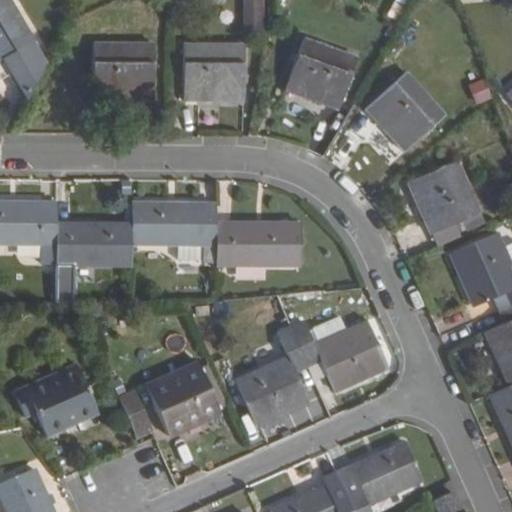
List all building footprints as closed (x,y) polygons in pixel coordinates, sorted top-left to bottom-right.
[(41,66),(1,0),(0,0),(0,62),(1,62),(9,76),(23,101),(41,66)] [(243,0),(243,29),(260,29),(259,0),(243,0)] [(302,42),(284,93),(338,111),(355,61),(302,42)] [(92,47),(92,103),(151,103),(152,47),(92,47)] [(182,47),(182,103),(243,103),(243,47),(182,47)] [(0,81),(9,76),(1,62),(0,62),(0,81)] [(386,78),(356,122),(402,153),(432,109),(386,78)] [(460,223),(464,233),(483,225),(456,162),(407,184),(429,236),(460,223)] [(0,245),(56,246),(56,225),(56,205),(0,204),(0,245)] [(214,224),(214,205),(131,205),(131,224),(131,246),(214,245),(214,224)] [(131,246),(131,224),(56,225),(56,246),(56,268),(131,268),(131,246)] [(297,268),(297,224),(214,224),(214,245),(214,268),(297,268)] [(511,273),(496,236),(448,256),(471,307),(487,299),(503,292),(509,306),(511,304),(511,273)] [(212,262),(212,249),(174,248),(174,262),(212,262)] [(509,306),(503,292),(487,299),(493,313),(509,306)] [(511,304),(509,306),(511,312),(511,320),(499,326),(483,333),(507,387),(511,384),(511,304)] [(511,320),(511,312),(509,306),(493,313),(499,326),(511,320)] [(389,370),(367,322),(315,345),(304,323),(290,329),(308,369),(321,363),(329,381),(335,393),(389,370)] [(255,428),(308,406),(302,393),(294,375),(308,369),(290,329),(276,335),(286,358),(234,381),(255,428)] [(329,381),(321,363),(308,369),(316,387),(329,381)] [(73,365),(22,386),(44,436),(95,415),(73,365)] [(145,388),(166,436),(217,414),(195,365),(145,388)] [(316,387),(308,369),(294,375),(302,393),(316,387)] [(511,384),(507,387),(489,394),(511,446),(511,384)] [(149,428),(133,392),(117,399),(133,434),(149,428)] [(423,479),(406,442),(336,474),(339,481),(353,511),(370,511),(367,504),(423,479)] [(53,511),(34,469),(0,484),(0,497),(6,511),(53,511)] [(324,487),(339,481),(336,474),(321,481),(324,487)] [(353,511),(339,481),(324,487),(270,511),(353,511)] [(460,511),(454,499),(436,507),(438,511),(460,511)]
